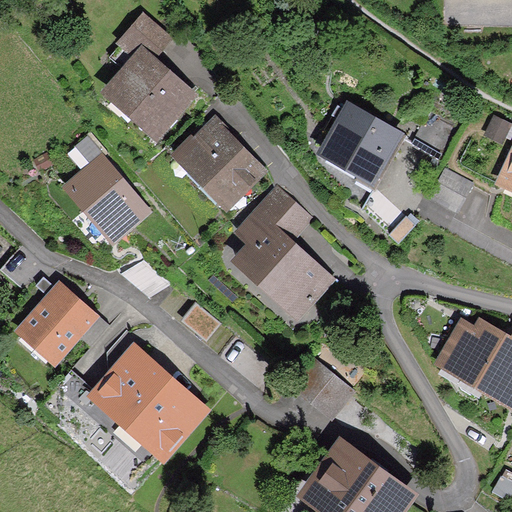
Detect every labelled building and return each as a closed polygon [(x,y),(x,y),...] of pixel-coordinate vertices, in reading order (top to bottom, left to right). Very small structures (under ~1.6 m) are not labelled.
[(114,72),(97,91),(151,140),(191,97),(149,59),(166,42),(141,19),(103,61),(114,72)] [(344,105),(316,152),(374,186),(401,138),(344,105)] [(412,141),(446,161),(465,129),(430,109),(412,141)] [(212,118),(172,156),(223,209),(263,171),(212,118)] [(80,175),(63,189),(108,244),(146,214),(87,141),(67,158),(80,175)] [(511,148),(496,183),(511,190),(511,148)] [(445,169),(433,195),(459,207),(471,181),(445,169)] [(277,191),(235,235),(247,246),(232,262),(294,320),(332,281),(290,242),(310,221),(277,191)] [(406,213),(388,233),(398,241),(416,222),(406,213)] [(57,287),(16,333),(53,366),(94,320),(57,287)] [(461,324),(437,364),(511,409),(511,407),(511,339),(510,343),(478,324),(473,332),(461,324)] [(133,348),(89,397),(161,462),(205,412),(133,348)] [(355,388),(318,358),(297,383),(333,414),(355,388)] [(338,441),(297,496),(318,511),(400,511),(412,497),(338,441)]
